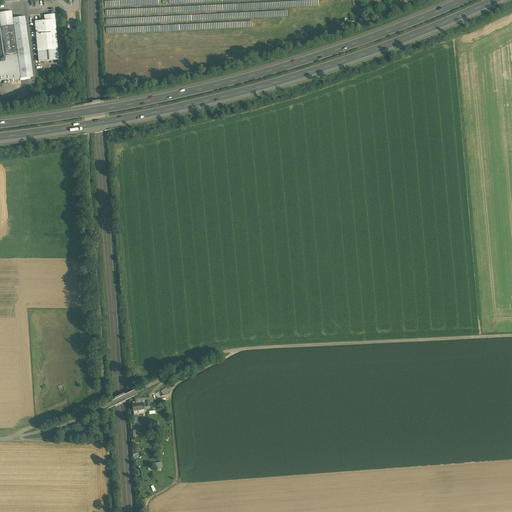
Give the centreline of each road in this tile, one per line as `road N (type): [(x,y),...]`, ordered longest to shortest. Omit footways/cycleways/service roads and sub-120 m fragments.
road 1 (motorway): [(0,138),(241,95),(503,0)]
road 2 (motorway): [(474,0),(237,84),(0,125)]
road 3 (track): [(113,145),(133,377),(215,355)]
road 4 (track): [(206,358),(511,335)]
road 5 (track): [(236,350),(173,386),(178,472),(148,499),(146,511)]
